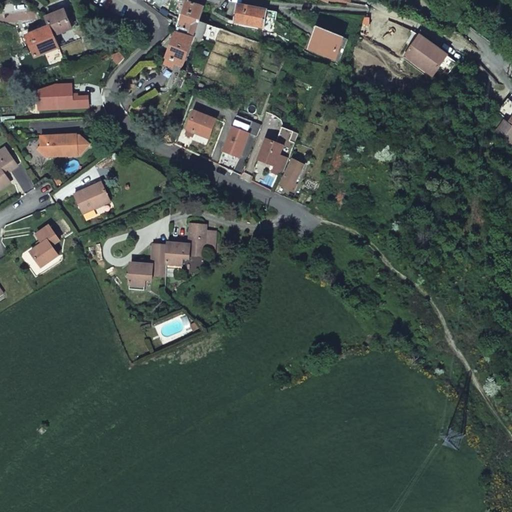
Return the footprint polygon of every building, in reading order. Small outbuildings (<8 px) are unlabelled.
[(177,31),(187,1),(183,0),(181,0),(173,29),(177,31)] [(187,1),(177,31),(194,36),(199,21),(204,7),(187,1)] [(273,30),(275,19),(276,12),(268,11),(238,5),(234,22),(273,30)] [(72,29),(65,11),(47,18),(51,27),(54,36),(72,29)] [(199,21),(194,36),(202,39),(207,24),(199,21)] [(51,27),(27,37),(35,57),(59,48),(54,36),(51,27)] [(317,28),(309,48),(336,59),(344,39),(317,28)] [(177,31),(166,59),(161,72),(170,76),(177,79),(194,36),(177,31)] [(405,56),(432,76),(444,60),(447,56),(419,36),(405,56)] [(111,57),(119,65),(124,59),(120,53),(111,57)] [(477,63),(471,71),(491,91),(497,83),(477,63)] [(170,76),(165,88),(172,91),(177,79),(170,76)] [(72,85),(38,87),(39,110),(89,107),(89,97),(73,98),(72,85)] [(194,112),(188,130),(209,138),(216,120),(194,112)] [(511,119),(509,123),(505,120),(495,132),(511,145),(511,144),(511,119)] [(281,175),(292,150),(299,135),(300,133),(283,126),(277,142),(268,138),(260,156),(272,162),(274,165),(271,171),(281,175)] [(233,128),(223,151),(240,157),(249,134),(233,128)] [(78,136),(42,137),(43,147),(39,151),(48,160),(50,158),(54,154),(60,153),(61,157),(79,156),(79,155),(81,155),(90,145),(81,137),(78,137),(78,136)] [(0,190),(10,184),(1,170),(6,167),(10,171),(17,167),(10,155),(2,160),(0,156),(0,190)] [(292,159),(281,183),(293,189),(296,183),(294,182),(302,164),(292,159)] [(91,190),(103,184),(101,181),(82,189),(83,192),(91,188),(91,190)] [(91,188),(83,192),(74,196),(83,215),(111,203),(103,184),(91,190),(91,188)] [(168,244),(166,267),(181,268),(182,257),(189,258),(189,253),(203,255),(204,250),(214,250),(216,230),(206,229),(206,224),(191,223),(189,243),(168,241),(168,244)] [(41,268),(54,260),(59,256),(52,247),(60,242),(50,227),(37,236),(43,245),(31,253),(41,268)] [(131,261),(128,287),(143,288),(145,272),(165,274),(166,267),(168,244),(154,243),(152,263),(131,261)]
